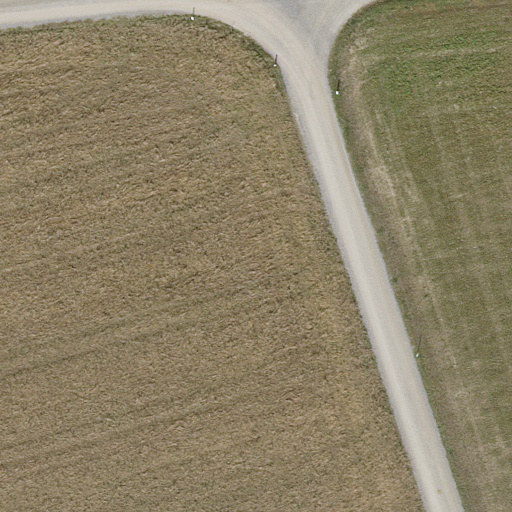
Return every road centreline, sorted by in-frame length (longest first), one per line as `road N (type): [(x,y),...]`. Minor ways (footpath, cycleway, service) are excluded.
road 1 (track): [(292,0),(459,511)]
road 2 (track): [(222,0),(0,19)]
